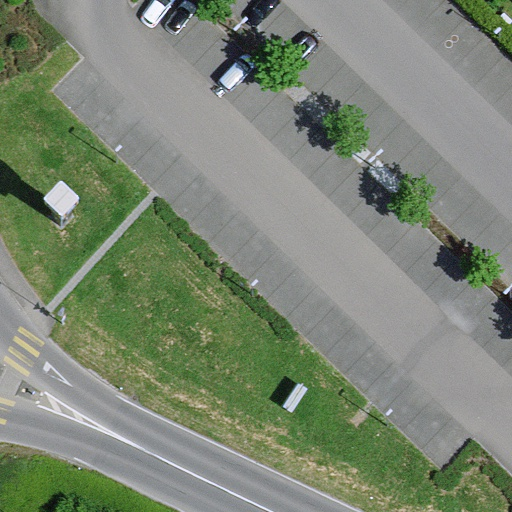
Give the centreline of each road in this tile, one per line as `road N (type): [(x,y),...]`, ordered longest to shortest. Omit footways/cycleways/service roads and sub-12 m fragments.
road 1 (primary): [(136,444),(0,318)]
road 2 (primary): [(136,444),(269,511)]
road 3 (primary): [(0,414),(136,444)]
